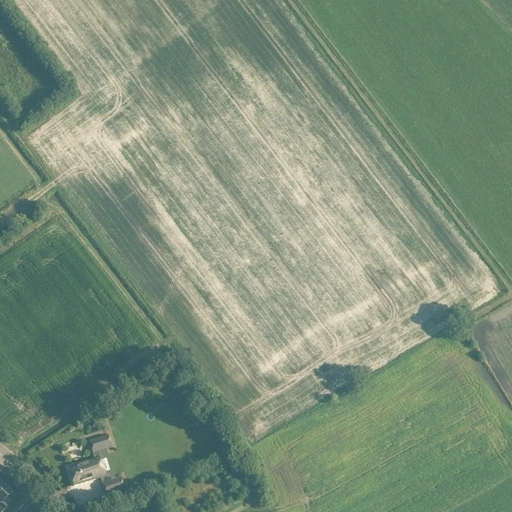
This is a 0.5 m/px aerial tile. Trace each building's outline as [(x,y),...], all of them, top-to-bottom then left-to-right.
[(111,448),(108,436),(88,442),(91,454),(111,448)] [(68,469),(74,487),(106,477),(100,457),(68,469)] [(12,492),(0,480),(0,502),(1,504),(12,492)] [(113,481),(101,485),(105,496),(117,493),(113,481)] [(226,488),(225,491),(226,494),(229,495),(232,494),(233,491),(232,488),(229,487),(226,488)]
